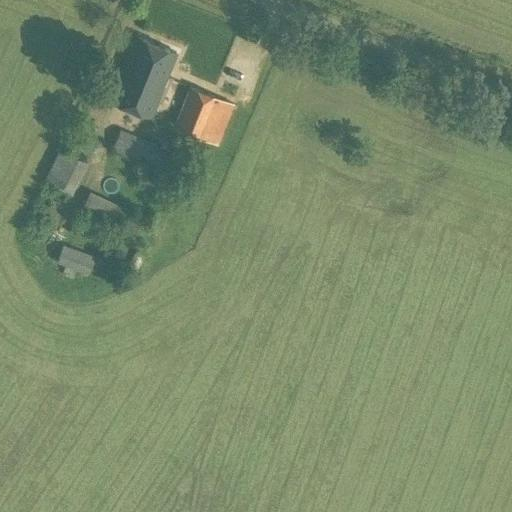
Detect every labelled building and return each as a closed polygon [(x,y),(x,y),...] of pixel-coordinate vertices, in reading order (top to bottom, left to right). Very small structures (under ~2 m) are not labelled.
[(152,115),(178,52),(137,36),(112,98),(152,115)] [(218,143),(234,102),(189,85),(173,126),(218,143)] [(86,158),(96,137),(70,125),(60,146),(86,158)] [(172,196),(188,158),(121,129),(112,150),(145,165),(138,182),(172,196)] [(134,238),(142,219),(127,212),(118,230),(134,238)] [(88,273),(94,256),(62,244),(56,262),(88,273)]
